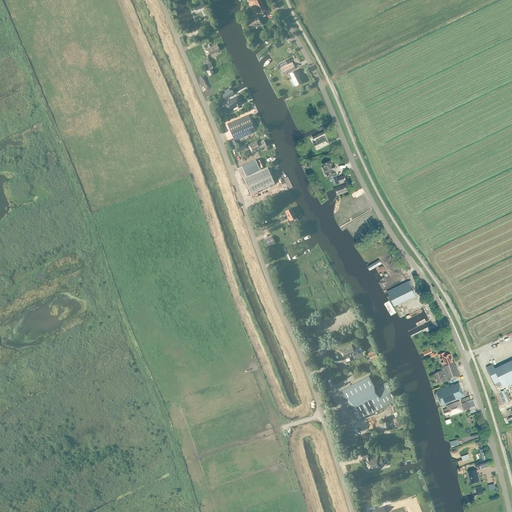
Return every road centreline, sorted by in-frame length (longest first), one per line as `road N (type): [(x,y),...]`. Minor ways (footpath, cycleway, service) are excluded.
road 1 (tertiary): [(509,511),(449,322),(372,202),(276,0)]
road 2 (unclassified): [(351,511),(311,382),(160,0)]
